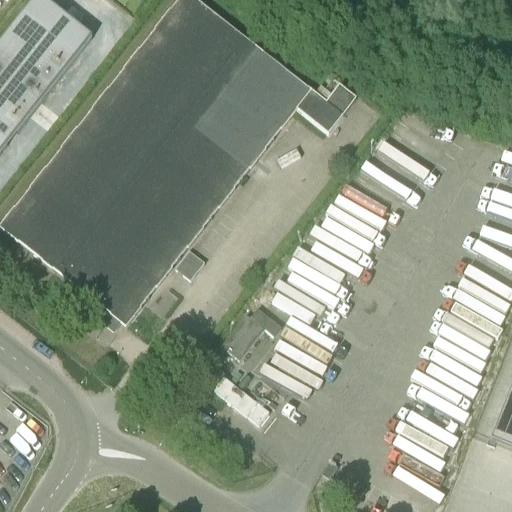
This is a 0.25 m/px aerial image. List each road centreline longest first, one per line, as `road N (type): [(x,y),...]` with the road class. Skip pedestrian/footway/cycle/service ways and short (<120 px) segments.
road 1 (unclassified): [(208,511),(91,433)]
road 2 (unclassified): [(91,433),(0,349)]
